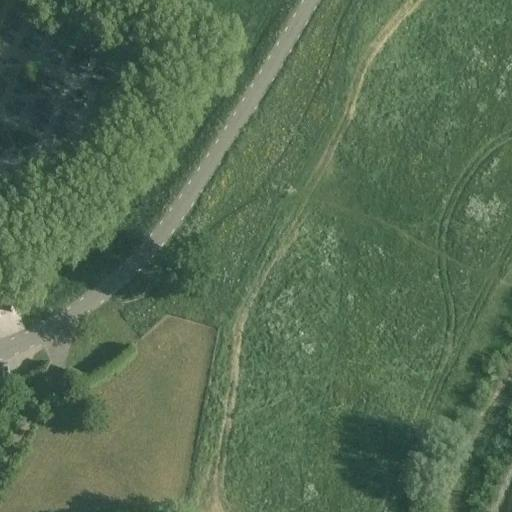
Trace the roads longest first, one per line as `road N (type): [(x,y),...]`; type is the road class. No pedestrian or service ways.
road 1 (tertiary): [(0,353),(36,342),(164,232),(309,0)]
road 2 (track): [(352,0),(325,83),(271,175),(142,301),(92,298)]
